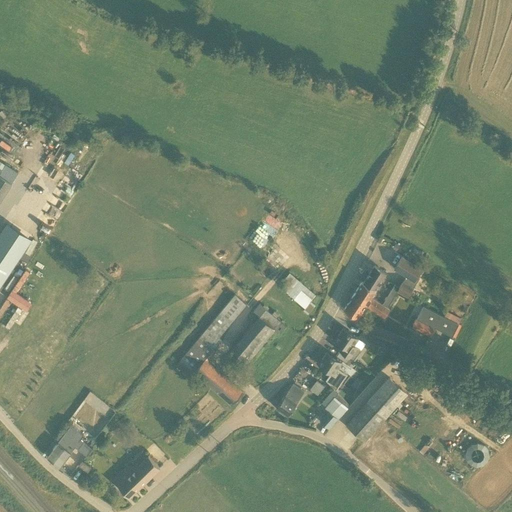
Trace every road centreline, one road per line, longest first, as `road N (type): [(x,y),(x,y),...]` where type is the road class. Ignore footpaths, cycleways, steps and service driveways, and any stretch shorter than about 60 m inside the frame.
road 1 (unclassified): [(242,413),(314,338),(349,277),(426,108),(459,0)]
road 2 (track): [(511,399),(409,341),(331,309)]
road 3 (unclassified): [(413,511),(322,440),(242,413)]
road 4 (unclassified): [(135,511),(242,413)]
road 5 (unclassified): [(106,511),(40,464),(0,421)]
